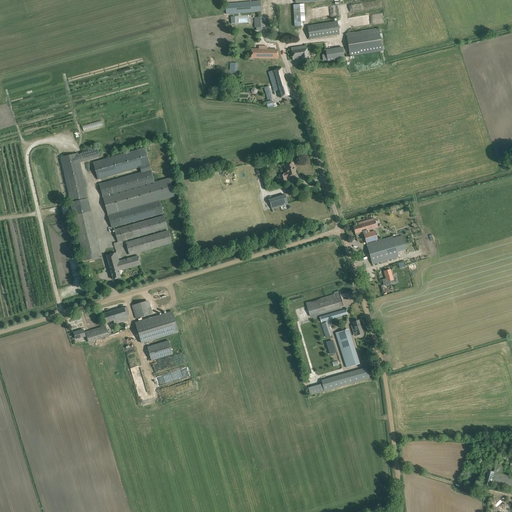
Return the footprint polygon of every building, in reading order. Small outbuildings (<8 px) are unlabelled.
[(226,14),(256,12),(261,11),(260,1),(225,4),(226,14)] [(302,21),(305,21),(305,3),(294,4),(295,26),(302,26),(302,21)] [(262,30),(262,27),(266,27),(266,17),(255,17),(255,31),(262,30)] [(309,39),(338,34),(336,21),(307,26),(309,39)] [(382,51),(379,28),(346,34),(350,56),(382,51)] [(251,58),(278,58),(277,50),(267,49),(267,46),(259,46),(259,49),(251,49),(251,58)] [(301,61),(308,60),(306,47),(291,48),(292,60),(301,59),(301,61)] [(344,47),(326,49),(327,53),(322,54),(323,61),(328,60),(328,61),(346,59),(344,47)] [(280,98),(285,96),(290,95),(282,68),(268,72),(274,91),(278,90),(280,98)] [(140,167),(141,172),(99,184),(103,197),(155,183),(154,181),(151,169),(149,165),(145,147),(93,162),(98,180),(140,167)] [(60,157),(72,207),(84,260),(99,257),(98,252),(100,252),(79,161),(99,156),(96,148),(81,152),(81,153),(77,153),(60,157)] [(287,177),(295,174),(294,167),(295,167),(293,162),(285,164),(286,168),(285,169),(286,173),(279,175),(281,182),(286,180),(286,177),(287,177)] [(155,183),(103,197),(104,201),(111,228),(163,213),(159,200),(174,196),(169,178),(154,181),(155,183)] [(269,200),(270,204),(272,209),(288,204),(285,195),(269,200)] [(167,228),(164,216),(114,230),(118,242),(167,228)] [(372,264),(377,262),(398,256),(392,237),(378,241),(378,239),(377,239),(375,231),(368,233),(367,230),(377,227),(374,218),(358,223),(359,225),(353,226),(355,234),(363,231),(372,264)] [(126,243),(128,250),(129,254),(162,245),(171,242),(168,231),(126,243)] [(138,256),(119,261),(116,253),(106,255),(113,279),(120,277),(119,271),(140,265),(138,256)] [(384,274),(380,275),(383,285),(389,284),(387,276),(391,275),(389,269),(383,271),(384,274)] [(309,316),(343,306),(339,293),(306,303),(309,316)] [(152,314),(148,301),(132,306),(136,318),(152,314)] [(124,307),(103,314),(106,323),(113,320),(115,324),(128,321),(126,315),(130,314),(128,307),(124,308),(124,307)] [(345,309),(320,317),(321,322),(347,315),(345,309)] [(136,323),(141,343),(167,335),(178,332),(172,312),(161,315),(136,323)] [(354,335),(362,332),(358,320),(353,322),(354,326),(351,326),(354,335)] [(321,323),(326,337),(332,335),(327,321),(321,323)] [(88,342),(108,336),(105,326),(85,332),(88,342)] [(73,332),(75,337),(75,339),(85,336),(84,334),(83,329),(73,332)] [(336,334),(347,368),(360,364),(350,334),(349,335),(347,330),(336,334)] [(168,340),(147,347),(151,361),(173,355),(168,340)] [(332,341),(326,343),(330,354),(336,352),(332,341)] [(311,394),(371,379),(368,367),(322,379),(323,383),(309,387),(311,394)] [(510,489),(511,484),(511,483),(511,476),(501,474),(503,466),(496,464),(494,472),(489,470),(485,484),(490,485),(490,483),(510,489)] [(501,511),(504,511),(507,503),(499,502),(497,511),(501,511)]
